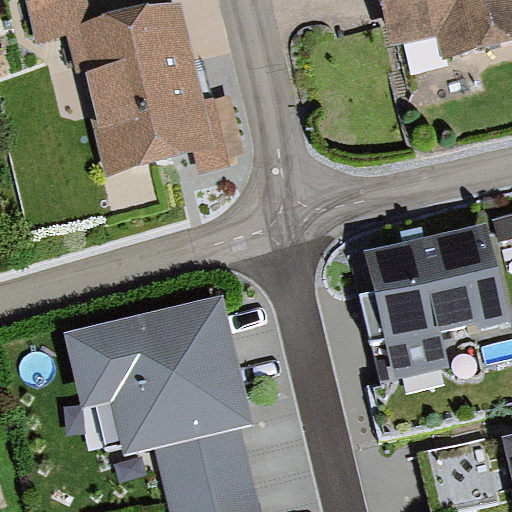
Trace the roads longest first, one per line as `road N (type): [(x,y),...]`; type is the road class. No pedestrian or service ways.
road 1 (residential): [(287,221),(0,307)]
road 2 (residential): [(287,221),(289,261),(348,511)]
road 3 (residential): [(287,221),(511,166)]
road 4 (residential): [(245,0),(287,221)]
